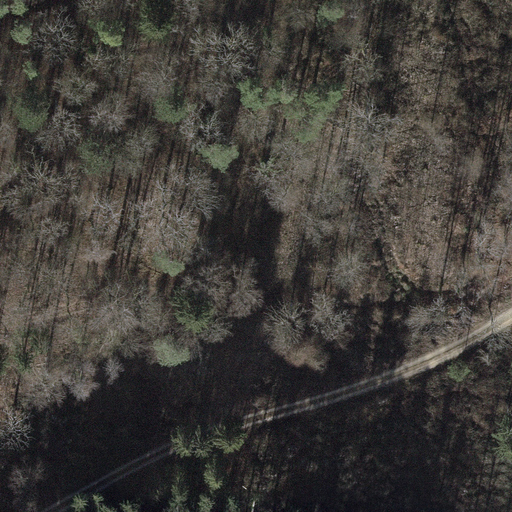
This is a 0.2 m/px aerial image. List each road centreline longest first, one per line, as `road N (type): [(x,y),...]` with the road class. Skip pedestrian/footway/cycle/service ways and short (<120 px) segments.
road 1 (track): [(0,318),(112,297),(246,289),(356,308),(511,270)]
road 2 (track): [(53,511),(278,402),(431,350),(511,308)]
